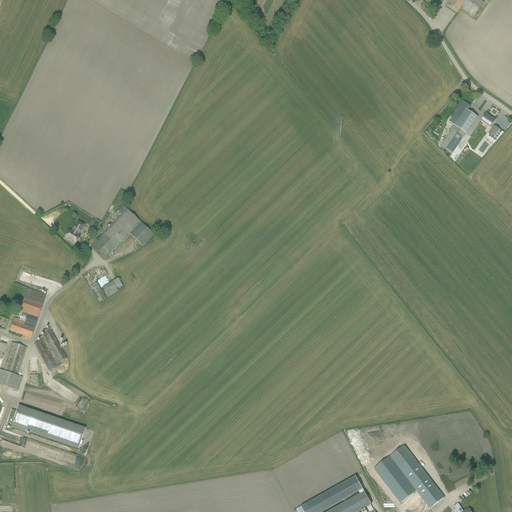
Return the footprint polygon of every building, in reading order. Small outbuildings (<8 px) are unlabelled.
[(449,0),(448,1),(446,6),(457,13),(460,8),(473,17),(484,3),(479,0),(449,0)] [(468,111),(471,107),(463,101),(448,122),(454,125),(449,132),(450,133),(441,146),(452,154),(478,117),(468,111)] [(485,115),(482,119),(481,120),(490,127),(495,121),(491,118),(485,115)] [(494,126),(488,134),(493,137),(490,141),(494,144),(504,133),(500,130),(494,126)] [(120,217),(92,247),(105,259),(130,234),(143,246),(153,235),(123,206),(116,213),(120,217)] [(69,229),(64,238),(75,245),(80,236),(79,235),(80,233),(85,225),(78,220),(71,230),(69,229)] [(101,223),(96,220),(92,226),(96,229),(101,223)] [(118,292),(112,282),(102,288),(108,298),(118,292)] [(96,283),(90,287),(99,302),(105,299),(96,283)] [(14,318),(11,327),(10,332),(31,339),(46,295),(27,289),(19,311),(27,314),(25,322),(19,320),(14,318)] [(67,334),(52,306),(47,309),(61,337),(67,334)] [(34,344),(36,348),(49,372),(61,365),(59,363),(66,359),(49,328),(42,332),(44,335),(39,338),(40,340),(34,344)] [(11,343),(2,371),(18,376),(27,348),(11,343)] [(34,381),(33,358),(26,359),(27,381),(34,381)] [(22,378),(18,376),(2,371),(0,370),(0,384),(18,391),(22,378)] [(26,431),(78,449),(85,429),(18,406),(16,411),(11,410),(6,425),(26,432),(26,431)] [(427,455),(432,465),(474,442),(469,432),(427,455)] [(49,457),(52,449),(22,438),(19,446),(49,457)] [(57,457),(59,451),(52,449),(50,454),(57,457)] [(444,497),(414,458),(399,469),(421,497),(422,497),(430,508),(444,497)] [(456,469),(451,460),(434,469),(440,478),(456,469)] [(453,477),(442,483),(448,494),(469,482),(467,478),(466,476),(463,471),(453,477)] [(356,477),(303,506),(305,511),(322,511),(358,492),(360,495),(364,492),(356,477)] [(360,495),(328,511),(358,511),(367,507),(368,511),(370,511),(374,510),(364,492),(360,495)] [(0,505),(12,505),(11,493),(0,493),(0,505)] [(405,509),(407,511),(432,511),(430,508),(422,497),(421,497),(405,509)]
